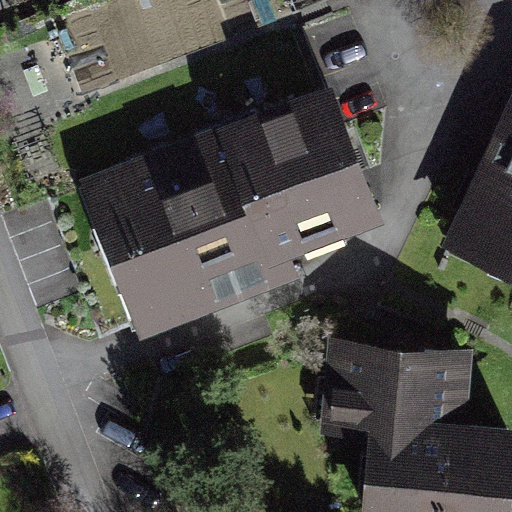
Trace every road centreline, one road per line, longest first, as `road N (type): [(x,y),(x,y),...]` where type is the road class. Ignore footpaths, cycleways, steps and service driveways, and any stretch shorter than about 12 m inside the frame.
road 1 (residential): [(456,87),(372,256),(342,276),(34,378)]
road 2 (residential): [(83,511),(34,378)]
road 3 (residential): [(456,87),(435,87),(398,66),(381,27),(386,0)]
